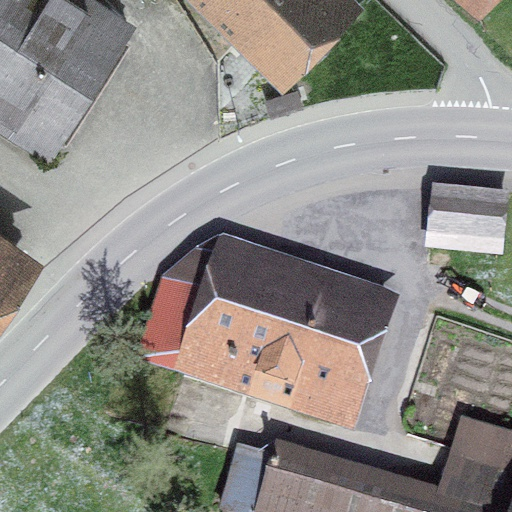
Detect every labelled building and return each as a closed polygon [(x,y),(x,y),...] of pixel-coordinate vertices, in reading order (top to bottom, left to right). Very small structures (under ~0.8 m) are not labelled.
[(0,0),(0,120),(45,149),(126,22),(91,0),(0,0)] [(219,0),(283,62),(337,6),(330,0),(219,0)] [(494,209),(450,204),(446,240),(490,245),(494,209)] [(0,290),(16,268),(0,256),(0,290)] [(344,405),(373,317),(195,257),(166,280),(139,361),(165,370),(172,349),(344,405)] [(511,511),(511,440),(467,427),(442,507),(275,457),(274,461),(240,452),(222,511),(511,511)]
